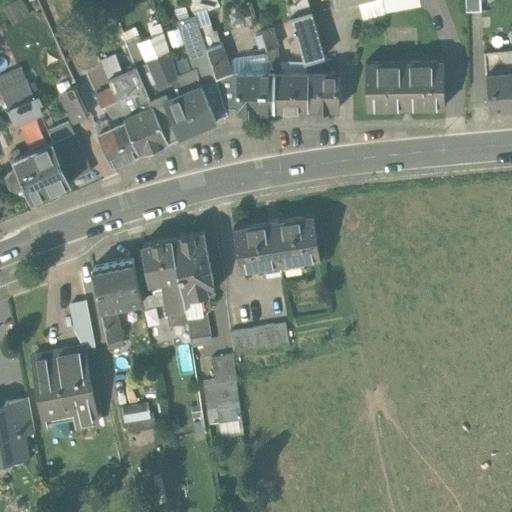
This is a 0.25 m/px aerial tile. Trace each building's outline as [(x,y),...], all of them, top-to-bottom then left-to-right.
[(194,0),(199,11),(223,2),(222,0),(194,0)] [(332,0),(335,9),(366,0),(332,0)] [(415,4),(413,0),(381,0),(383,9),(415,4)] [(480,0),(465,0),(466,10),(480,10),(480,0)] [(290,16),(304,62),(325,56),(310,10),(309,10),(306,1),(301,3),(304,12),(290,16)] [(260,30),(267,53),(273,51),(272,47),(278,45),(272,27),(260,30)] [(220,43),(206,48),(216,78),(230,74),(220,43)] [(206,48),(196,51),(206,81),(216,78),(206,48)] [(511,49),(483,52),(489,108),(511,105),(511,49)] [(121,52),(106,56),(111,74),(125,70),(121,52)] [(443,61),(367,62),(368,107),(444,105),(443,61)] [(259,109),(273,109),(273,72),(239,72),(239,110),(259,110),(259,109)] [(307,109),(307,72),(273,72),(273,109),(307,109)] [(339,72),(307,72),(307,109),(316,109),(316,110),(329,110),(329,109),(339,109),(339,72)] [(153,74),(142,78),(152,101),(163,96),(153,74)] [(112,89),(117,100),(140,90),(135,79),(112,89)] [(202,86),(183,94),(197,127),(216,119),(202,86)] [(75,87),(60,93),(74,123),(88,116),(75,87)] [(96,95),(102,108),(118,101),(117,100),(112,89),(96,95)] [(197,127),(183,94),(166,101),(180,135),(197,127)] [(34,97),(8,108),(15,125),(41,114),(34,97)] [(125,118),(126,119),(141,152),(169,140),(154,105),(125,118)] [(126,119),(98,131),(113,164),(141,152),(126,119)] [(53,141),(71,181),(93,171),(75,131),(53,141)] [(32,201),(72,183),(71,181),(53,141),(13,158),(32,201)] [(240,271),(320,258),(311,217),(233,229),(240,271)] [(181,276),(185,297),(215,292),(204,232),(174,238),(181,276)] [(161,280),(181,276),(174,238),(163,240),(152,242),(153,243),(145,244),(152,282),(161,280)] [(143,302),(134,260),(93,267),(101,310),(116,307),(143,302)] [(185,297),(181,276),(161,280),(167,314),(187,310),(185,297)] [(92,298),(77,298),(79,340),(94,339),(92,298)] [(116,307),(101,310),(109,346),(124,343),(116,307)] [(206,315),(188,318),(192,340),(210,337),(206,315)] [(233,353),(233,355),(289,345),(284,323),(231,332),(233,353)] [(76,407),(78,416),(79,422),(97,419),(84,347),(34,356),(43,413),(76,407)] [(233,355),(233,353),(210,358),(215,379),(236,374),(233,355)] [(28,398),(18,400),(24,434),(35,432),(28,398)] [(18,400),(6,402),(3,405),(4,409),(0,409),(0,458),(7,458),(6,452),(26,449),(24,434),(18,400)] [(128,419),(132,418),(134,429),(156,425),(154,414),(151,415),(149,403),(126,407),(128,419)] [(76,407),(43,413),(45,422),(78,416),(76,407)] [(6,452),(7,458),(27,454),(26,449),(6,452)]
